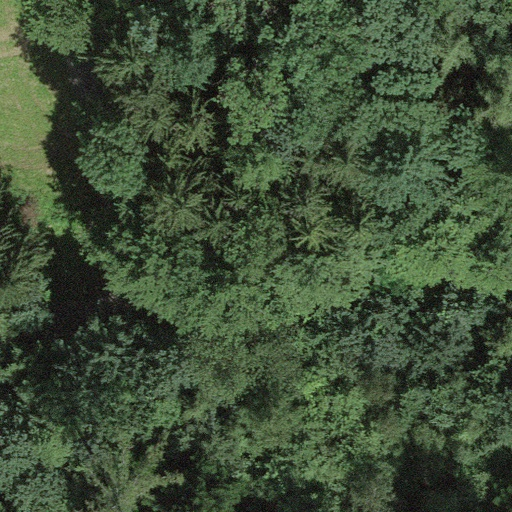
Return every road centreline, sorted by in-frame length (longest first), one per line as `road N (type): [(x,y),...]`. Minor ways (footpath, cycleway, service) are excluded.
road 1 (track): [(0,339),(511,242)]
road 2 (track): [(141,317),(59,0)]
